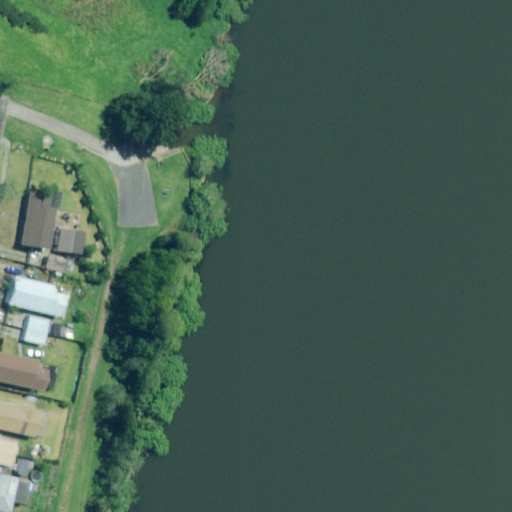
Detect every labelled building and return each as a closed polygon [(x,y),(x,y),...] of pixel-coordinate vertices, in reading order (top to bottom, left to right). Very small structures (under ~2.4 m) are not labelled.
[(50,203),(23,197),(13,244),(41,249),(50,203)] [(59,260),(42,256),(39,267),(56,272),(59,260)] [(48,286),(9,277),(2,304),(54,317),(59,295),(46,292),(48,286)] [(44,320),(24,316),(19,340),(39,344),(44,320)] [(53,366),(0,354),(0,383),(47,393),(53,366)] [(34,411),(0,403),(0,430),(36,439),(41,417),(33,416),(34,411)] [(11,442),(0,440),(0,464),(6,466),(11,442)] [(25,481),(0,475),(0,511),(3,511),(6,501),(19,504),(25,481)]
